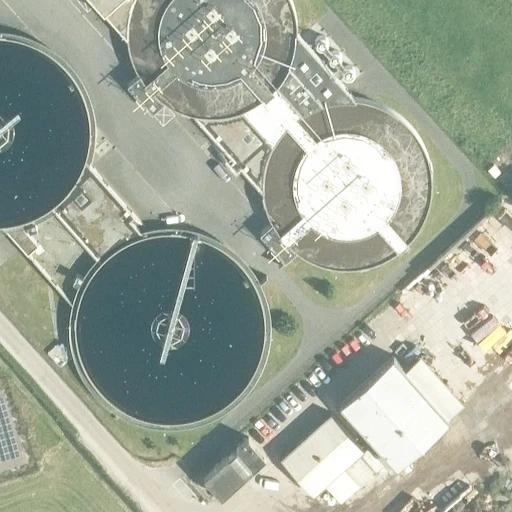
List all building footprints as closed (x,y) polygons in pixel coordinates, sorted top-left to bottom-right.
[(92,0),(127,39),(127,22),(130,5),(132,0),(92,0)] [(260,189),(261,180),(263,165),(263,162),(268,150),(274,137),(285,126),(294,117),(303,110),(314,104),(331,100),(341,101),(353,101),(296,33),(296,34),(294,50),(289,65),(281,79),(270,92),(258,102),(243,109),(227,114),(211,116),(194,114),(217,140),(212,144),(236,170),(241,166),(260,189)] [(149,89),(138,74),(128,83),(152,111),(163,101),(149,89)] [(66,193),(54,205),(46,211),(38,215),(28,221),(19,222),(8,224),(3,227),(7,230),(16,228),(23,227),(38,244),(28,253),(74,307),(81,291),(81,287),(89,274),(100,261),(113,250),(128,241),(144,236),(130,219),(135,215),(84,160),(77,178),(68,191),(66,193)] [(285,259),(295,250),(291,248),(280,238),(270,223),(260,232),(285,259)] [(38,244),(23,227),(16,228),(7,230),(28,253),(38,244)] [(449,418),(393,355),(339,403),(395,466),(449,418)] [(363,449),(330,412),(279,457),(313,494),(363,449)] [(221,496),(265,456),(248,436),(203,476),(221,496)]
